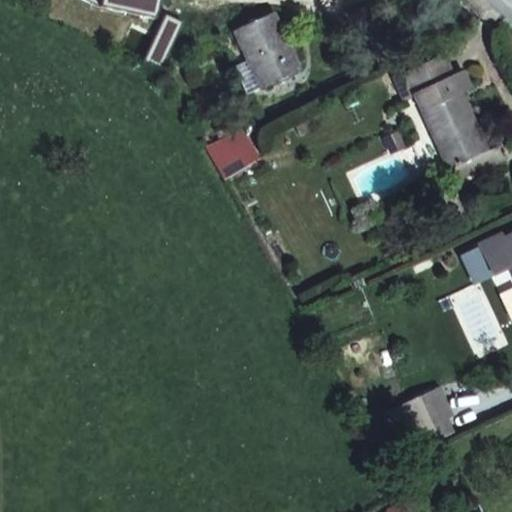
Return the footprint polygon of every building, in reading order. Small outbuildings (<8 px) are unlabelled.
[(305,56),(289,22),(279,0),(270,0),(236,14),(265,75),(305,56)] [(419,66),(459,164),(498,148),(472,88),(465,71),(456,50),(419,66)] [(485,84),(477,66),(465,71),(472,88),(485,84)] [(251,135),(244,119),(212,133),(231,166),(249,158),(240,139),(251,135)] [(511,163),(511,142),(498,148),(506,166),(511,163)] [(466,181),(506,166),(498,148),(459,164),(466,181)] [(511,234),(511,235),(508,231),(487,240),(501,271),(511,265),(511,234)] [(417,426),(439,417),(427,388),(404,398),(417,426)]
